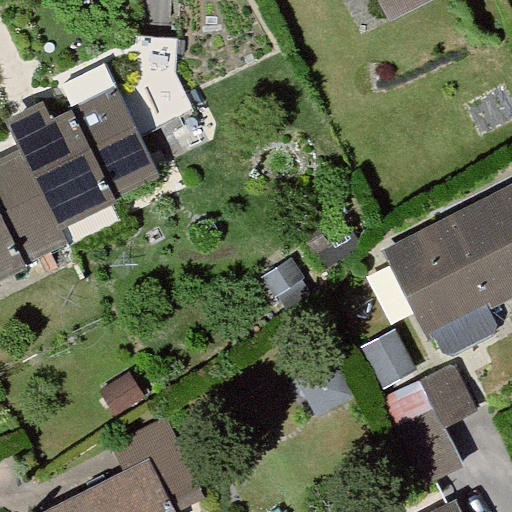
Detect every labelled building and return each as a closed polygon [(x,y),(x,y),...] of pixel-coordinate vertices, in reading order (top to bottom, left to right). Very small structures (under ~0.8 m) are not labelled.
[(368,0),(394,49),(487,0),(368,0)] [(66,239),(167,186),(120,97),(71,124),(63,109),(15,134),(31,166),(31,167),(0,182),(0,297),(75,258),(66,239)] [(433,349),(511,308),(511,199),(389,263),(433,349)] [(390,388),(429,472),(464,456),(446,417),(476,403),(455,358),(390,388)] [(196,511),(214,503),(173,425),(112,457),(125,483),(68,511),(196,511)]
